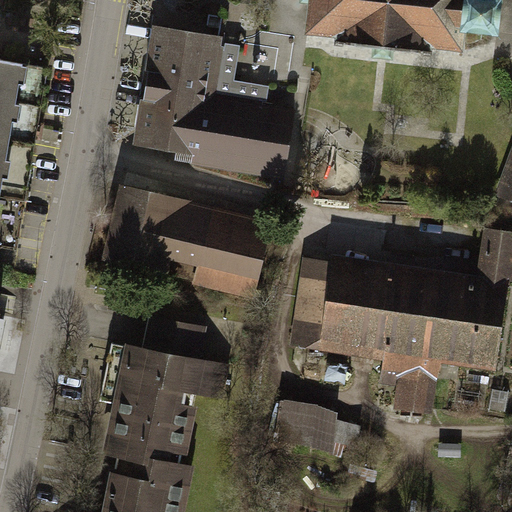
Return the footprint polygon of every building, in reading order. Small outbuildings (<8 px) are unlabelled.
[(33,35),(33,15),(9,15),(9,0),(0,0),(0,19),(4,20),(4,34),(33,35)] [(310,0),(307,33),(337,36),(337,43),(430,54),(431,46),(461,50),(463,28),(496,32),(499,0),(310,0)] [(137,143),(196,152),(194,161),(284,175),(294,112),(261,107),(262,101),(216,94),(223,47),(218,46),(220,36),(155,26),(137,143)] [(39,73),(0,65),(0,256),(6,258),(39,73)] [(511,158),(499,194),(511,199),(511,158)] [(215,206),(123,185),(106,258),(254,294),(268,235),(211,221),(215,206)] [(471,271),(332,250),(330,261),(306,257),(296,324),(308,326),(305,344),(383,355),(379,384),(394,387),(391,413),(437,419),(445,368),(502,376),(511,309),(511,227),(478,223),(471,271)] [(142,354),(119,350),(109,405),(124,408),(106,511),(184,511),(204,401),(226,405),(233,363),(201,358),(207,324),(149,314),(142,354)] [(342,416),(283,406),(275,456),(333,466),(342,416)]
